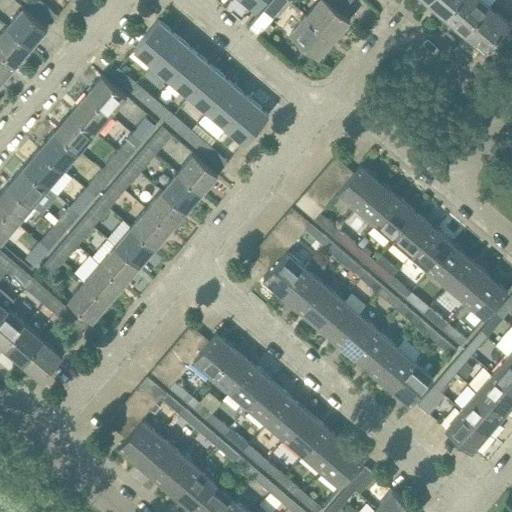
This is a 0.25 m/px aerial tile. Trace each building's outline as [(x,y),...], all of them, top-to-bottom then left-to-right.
[(58,15),(40,0),(38,0),(33,7),(52,23),(58,15)] [(245,0),(256,9),(263,0),(245,0)] [(287,0),(271,0),(263,10),(273,18),(287,0)] [(317,0),(306,14),(334,38),(350,19),(341,11),(350,0),(317,0)] [(427,0),(427,1),(447,17),(461,0),(427,0)] [(461,0),(447,17),(466,33),(489,6),(494,0),(461,0)] [(485,50),(490,45),(498,35),(506,26),(508,23),(489,6),(466,33),(485,50)] [(48,27),(24,7),(8,26),(32,46),(48,27)] [(318,56),(334,38),(306,14),(290,33),(318,56)] [(135,47),(153,63),(177,35),(158,19),(135,47)] [(266,25),(258,34),(264,39),(271,30),(266,25)] [(32,46),(8,26),(0,34),(0,50),(16,64),(32,46)] [(511,46),(511,31),(506,26),(498,35),(511,46)] [(195,51),(177,35),(153,63),(171,79),(195,51)] [(511,56),(511,46),(498,35),(490,45),(508,61),(511,56)] [(0,50),(0,82),(16,64),(0,50)] [(171,79),(189,95),(213,67),(195,51),(171,79)] [(130,90),(137,82),(118,67),(111,74),(130,90)] [(208,110),(232,82),(213,67),(189,95),(208,110)] [(126,95),(102,74),(86,93),(110,113),(126,95)] [(148,106),(155,98),(137,82),(130,90),(148,106)] [(208,110),(226,126),(250,98),(232,82),(208,110)] [(110,113),(86,93),(71,111),(95,131),(110,113)] [(166,121),(173,113),(155,98),(148,106),(166,121)] [(245,142),(269,114),(250,98),(226,126),(245,142)] [(71,111),(55,129),(79,150),(95,131),(71,111)] [(185,137),(192,129),(173,113),(166,121),(185,137)] [(146,118),(133,133),(142,141),(155,126),(146,118)] [(39,147),(63,168),(79,150),(55,129),(39,147)] [(203,153),(210,144),(192,129),(185,137),(203,153)] [(147,145),(156,152),(169,137),(160,130),(147,145)] [(129,156),(142,141),(133,133),(120,148),(129,156)] [(229,161),(228,160),(210,144),(203,153),(222,169),(229,161)] [(147,145),(134,160),(143,168),(156,152),(147,145)] [(39,147),(24,166),(48,186),(63,168),(39,147)] [(194,153),(178,171),(202,192),(218,173),(194,153)] [(115,154),(102,169),(111,177),(124,162),(115,154)] [(328,166),(346,181),(354,172),(336,156),(328,166)] [(338,190),(357,207),(380,180),(361,164),(354,172),(346,181),(338,190)] [(8,184),(32,204),(48,186),(24,166),(8,184)] [(128,166),(115,181),(125,189),(138,174),(128,166)] [(328,166),(320,175),(338,190),(346,181),(328,166)] [(98,192),(111,177),(102,169),(88,184),(98,192)] [(202,192),(178,171),(162,190),(186,210),(202,192)] [(330,200),(338,190),(320,175),(312,184),(330,200)] [(380,180),(357,207),(375,222),(398,195),(380,180)] [(115,181),(102,196),(111,204),(125,189),(115,181)] [(8,184),(0,193),(0,208),(16,223),(32,204),(8,184)] [(312,184),(304,193),(322,209),(330,200),(312,184)] [(162,190),(147,208),(171,228),(186,210),(162,190)] [(83,191),(70,206),(79,213),(92,198),(83,191)] [(314,218),(319,212),(322,209),(304,193),(296,202),(314,218)] [(375,222),(393,238),(416,211),(398,195),(375,222)] [(97,203),(84,218),(93,225),(106,210),(97,203)] [(66,229),(79,213),(70,206),(57,221),(66,229)] [(302,232),(305,229),(310,223),(292,207),(284,216),(302,232)] [(0,241),(16,223),(0,208),(0,241)] [(131,226),(155,247),(171,228),(147,208),(131,226)] [(416,211),(393,238),(411,253),(434,227),(416,211)] [(338,228),(319,212),(314,218),(333,234),(338,228)] [(284,216),(276,226),(294,241),(302,232),(284,216)] [(84,218),(71,233),(80,241),(93,225),(84,218)] [(329,239),(310,223),(305,229),(324,245),(329,239)] [(131,226),(116,244),(140,265),(155,247),(131,226)] [(286,250),(294,241),(276,226),(268,235),(286,250)] [(52,227),(39,242),(48,250),(61,235),(52,227)] [(411,253),(430,269),(453,242),(434,227),(411,253)] [(333,234),(351,250),(356,244),(338,228),(333,234)] [(260,244),(278,260),(286,250),(268,235),(260,244)] [(108,238),(92,256),(100,263),(124,283),(140,265),(116,244),(108,238)] [(66,239),(53,254),(62,262),(75,247),(66,239)] [(329,239),(324,245),(342,261),(347,254),(329,239)] [(48,250),(39,242),(26,257),(35,265),(48,250)] [(453,242),(430,269),(448,285),(471,258),(453,242)] [(252,253),(270,269),(278,260),(260,244),(252,253)] [(375,259),(356,244),(351,250),(369,266),(375,259)] [(0,248),(0,264),(4,268),(12,259),(0,248)] [(263,277),(282,293),(305,266),(286,250),(278,260),(270,269),(263,277)] [(53,254),(40,269),(49,277),(62,262),(53,254)] [(342,261),(360,276),(365,270),(347,254),(342,261)] [(448,285),(466,300),(489,273),(471,258),(448,285)] [(369,266),(388,281),(393,275),(375,259),(369,266)] [(100,263),(84,281),(108,301),(124,283),(100,263)] [(33,277),(18,264),(10,273),(25,287),(33,277)] [(305,266),(282,293),(300,309),(323,282),(305,266)] [(365,270),(360,276),(378,292),(384,286),(365,270)] [(508,290),(489,273),(466,300),(485,316),(508,290)] [(411,291),(393,275),(388,281),(406,297),(411,291)] [(33,277),(25,287),(41,299),(48,290),(33,277)] [(68,300),(92,320),(108,301),(84,281),(68,300)] [(300,309),(318,325),(342,298),(323,282),(300,309)] [(378,292),(397,307),(402,301),(384,286),(378,292)] [(406,297),(424,312),(429,306),(411,291),(406,297)] [(502,317),(511,306),(511,293),(496,312),(502,317)] [(70,309),(54,296),(47,305),(62,318),(70,309)] [(342,298),(318,325),(337,340),(360,313),(342,298)] [(402,301),(397,307),(415,323),(420,317),(402,301)] [(424,312),(442,328),(447,322),(429,306),(424,312)] [(7,308),(0,316),(0,343),(4,348),(26,323),(7,308)] [(88,325),(70,309),(62,318),(80,334),(88,325)] [(496,312),(481,330),(487,336),(502,317),(496,312)] [(337,340),(355,356),(378,329),(360,313),(337,340)] [(415,323),(433,339),(438,333),(420,317),(415,323)] [(466,338),(447,322),(442,328),(461,344),(466,338)] [(26,323),(4,348),(23,363),(44,339),(26,323)] [(183,334),(201,350),(209,340),(191,325),(183,334)] [(378,329),(355,356),(373,372),(396,345),(378,329)] [(471,354),(487,336),(481,330),(465,349),(471,354)] [(216,332),(209,340),(201,350),(193,359),(212,375),(235,348),(216,332)] [(438,333),(433,339),(452,355),(457,349),(438,333)] [(175,343),(193,359),(201,350),(183,334),(175,343)] [(44,339),(23,363),(41,379),(62,355),(44,339)] [(175,343),(167,353),(185,369),(193,359),(175,343)] [(373,372),(391,387),(415,360),(396,345),(373,372)] [(212,375),(230,390),(253,364),(235,348),(212,375)] [(465,349),(450,367),(456,372),(471,354),(465,349)] [(167,353),(159,361),(178,377),(185,369),(167,353)] [(493,372),(511,388),(511,357),(508,354),(493,372)] [(410,403),(433,376),(415,360),(391,387),(410,403)] [(151,371),(169,387),(175,380),(178,377),(159,361),(151,371)] [(230,390),(222,400),(234,410),(242,401),(249,406),(272,379),(253,364),(230,390)] [(450,367),(434,385),(440,390),(456,372),(450,367)] [(511,388),(493,372),(477,390),(504,413),(511,403),(511,388)] [(147,375),(139,385),(157,401),(160,397),(166,391),(147,375)] [(249,406),(267,422),(290,395),(272,379),(249,406)] [(194,396),(175,380),(169,387),(188,403),(194,396)] [(150,410),(157,401),(139,385),(131,394),(150,410)] [(445,394),(440,390),(434,385),(418,404),(429,413),(445,394)] [(461,409),(488,432),(504,413),(477,390),(461,409)] [(184,407),(166,391),(160,397),(179,413),(184,407)] [(124,403),(142,419),(150,410),(131,394),(124,403)] [(267,422),(285,437),(308,410),(290,395),(267,422)] [(188,403),(206,418),(212,412),(194,396),(188,403)] [(116,413),(134,428),(142,419),(124,403),(116,413)] [(203,423),(184,407),(179,413),(197,429),(203,423)] [(472,451),(488,432),(461,409),(445,427),(472,451)] [(285,437),(303,453),(326,426),(308,410),(285,437)] [(206,418),(225,434),(230,428),(212,412),(206,418)] [(108,422),(126,437),(134,428),(116,413),(108,422)] [(142,419),(134,428),(126,437),(119,446),(138,462),(161,435),(142,419)] [(197,429),(216,445),(221,439),(203,423),(197,429)] [(303,453),(321,469),(345,442),(326,426),(303,453)] [(225,434),(243,449),(248,443),(230,428),(225,434)] [(138,462),(156,477),(179,450),(161,435),(138,462)] [(239,454),(221,439),(216,445),(234,460),(239,454)] [(363,458),(345,442),(321,469),(340,485),(363,458)] [(243,449),(261,465),(266,459),(248,443),(243,449)] [(197,466),(179,450),(156,477),(174,493),(197,466)] [(234,460),(252,476),(257,470),(239,454),(234,460)] [(261,465),(279,481),(285,475),(266,459),(261,465)] [(375,474),(371,470),(365,465),(349,484),(355,489),(359,493),(375,474)] [(174,493),(192,509),(215,482),(197,466),(174,493)] [(276,485),(257,470),(252,476),(270,492),(276,485)] [(279,481),(298,496),(303,490),(285,475),(279,481)] [(192,509),(196,511),(221,511),(234,497),(215,482),(192,509)] [(355,489),(349,484),(333,502),(339,507),(355,489)] [(270,492),(289,507),(294,501),(276,485),(270,492)] [(376,507),(381,511),(419,511),(393,489),(376,507)] [(316,511),(322,506),(303,490),(298,496),(315,511),(316,511)] [(250,511),(234,497),(221,511),(250,511)] [(306,511),(294,501),(289,507),(294,511),(306,511)] [(324,511),(335,511),(339,507),(333,502),(324,511)]
